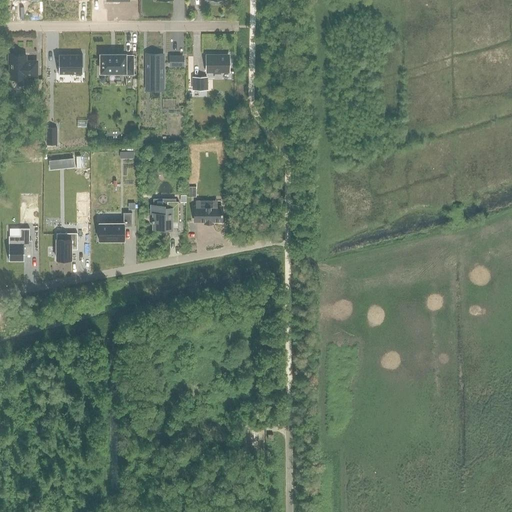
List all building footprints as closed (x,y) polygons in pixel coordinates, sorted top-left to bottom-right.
[(124,51),(100,51),(100,68),(123,68),(123,70),(131,70),(132,52),(124,52),(124,51)] [(26,62),(26,55),(9,55),(9,64),(10,64),(10,79),(26,79),(26,76),(37,76),(37,62),(26,62)] [(59,55),(59,73),(83,73),(83,55),(59,55)] [(147,55),(147,83),(163,83),(163,55),(147,55)] [(226,71),(228,71),(228,57),(213,57),(212,55),(206,55),(206,71),(208,71),(208,72),(214,72),(214,71),(220,71),(220,72),(226,72),(226,71)] [(170,57),(170,65),(183,65),(183,57),(170,57)] [(47,128),(47,144),(57,144),(57,128),(47,128)] [(188,187),(188,197),(196,197),(196,187),(188,187)] [(195,207),(195,221),(204,221),(206,221),(206,220),(212,220),(212,221),(213,221),(222,221),(222,215),(222,213),(222,207),(217,207),(206,207),(206,201),(196,201),(196,207),(195,207)] [(151,205),(151,214),(153,214),(153,220),(152,220),(152,222),(153,222),(153,229),(164,229),(164,230),(172,230),(172,223),(178,223),(179,223),(179,202),(167,202),(167,209),(165,209),(165,205),(151,205)] [(100,225),(100,242),(125,242),(125,228),(133,228),(133,214),(124,214),(124,225),(100,225)] [(8,236),(8,261),(24,261),(24,246),(30,246),(30,228),(20,229),(20,236),(8,236)] [(56,233),(56,260),(71,260),(71,246),(77,246),(77,233),(71,233),(56,233)]
